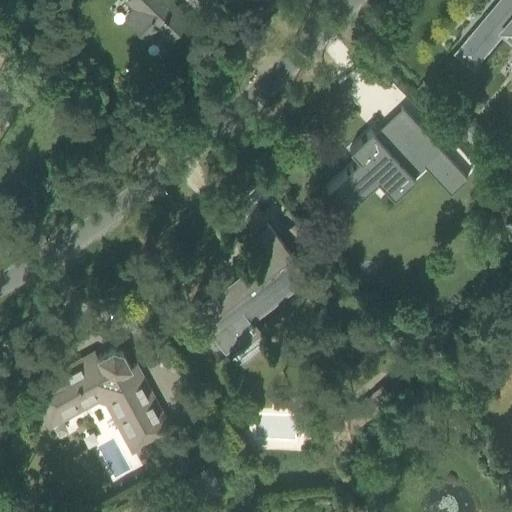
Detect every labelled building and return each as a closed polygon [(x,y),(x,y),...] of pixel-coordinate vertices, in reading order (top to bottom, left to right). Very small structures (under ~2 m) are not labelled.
[(128,0),(135,7),(130,12),(127,16),(149,38),(158,28),(167,37),(186,17),(168,0),(128,0)] [(511,0),(500,0),(457,52),(473,66),(504,30),(511,36),(511,0)] [(35,92),(21,69),(4,80),(18,102),(35,92)] [(359,158),(326,189),(345,209),(347,208),(345,206),(377,177),(393,194),(391,195),(393,197),(414,177),(413,175),(411,174),(439,147),(406,112),(404,114),(405,115),(388,131),(390,133),(388,136),(381,142),(369,129),(348,150),(350,151),(351,150),(359,158)] [(483,130),(465,115),(455,128),(473,143),(483,130)] [(511,221),(503,224),(508,241),(511,239),(511,221)] [(306,275),(279,240),(267,224),(251,236),(266,256),(216,294),(211,287),(209,289),(211,291),(193,304),(192,303),(190,304),(211,333),(202,340),(217,360),(226,353),(228,355),(259,332),(249,318),(306,275)] [(111,348),(97,356),(81,364),(79,360),(29,387),(34,395),(33,396),(36,402),(37,401),(49,424),(50,423),(48,418),(67,408),(69,413),(97,398),(106,400),(132,448),(169,428),(138,371),(133,373),(121,351),(111,348)] [(328,412),(339,460),(359,456),(354,435),(396,402),(384,387),(350,415),(348,408),(328,412)] [(242,433),(234,441),(248,455),(256,447),(242,433)] [(184,504),(216,488),(206,468),(174,484),(184,504)] [(296,511),(321,511),(322,511),(336,509),(335,503),(329,488),(317,490),(317,492),(294,494),(296,511)]
